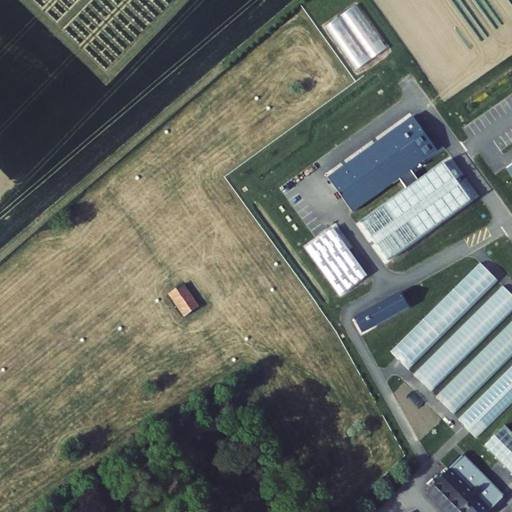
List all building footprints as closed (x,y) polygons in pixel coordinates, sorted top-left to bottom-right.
[(357,4),(325,26),(356,69),(387,48),(357,4)] [(511,106),(506,99),(495,107),(504,119),(511,113),(511,106)] [(483,116),(493,129),(503,121),(493,108),(483,116)] [(411,115),(327,176),(352,210),(399,176),(410,168),(435,149),(411,115)] [(407,187),(360,221),(386,258),(470,196),(443,160),(418,179),(407,187)] [(418,179),(410,168),(399,176),(407,187),(418,179)] [(304,247),(337,293),(366,272),(333,227),(304,247)] [(193,275),(178,285),(192,307),(207,297),(193,275)] [(416,374),(433,391),(511,312),(511,292),(505,286),(416,374)] [(401,291),(354,317),(362,331),(408,305),(401,291)] [(511,323),(438,397),(455,414),(511,357),(511,323)] [(511,368),(460,420),(477,437),(511,402),(511,368)] [(511,419),(494,437),(511,455),(511,419)] [(487,511),(511,488),(511,486),(472,447),(436,482),(465,511),(487,511)]
